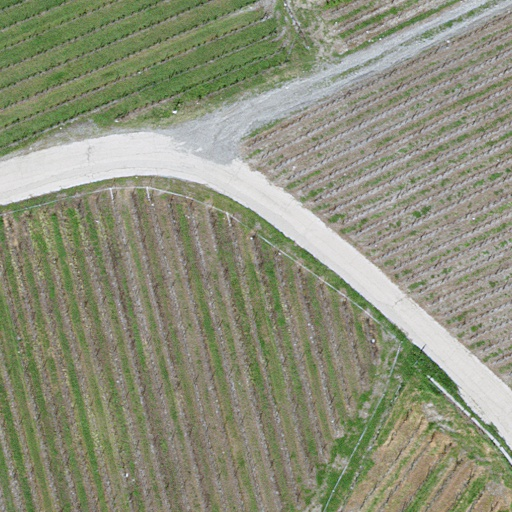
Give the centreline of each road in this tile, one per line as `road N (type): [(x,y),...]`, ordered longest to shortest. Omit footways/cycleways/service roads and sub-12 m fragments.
road 1 (unclassified): [(178,156),(249,187),(511,424)]
road 2 (track): [(511,10),(178,156)]
road 3 (unclassified): [(178,156),(108,155),(0,187)]
